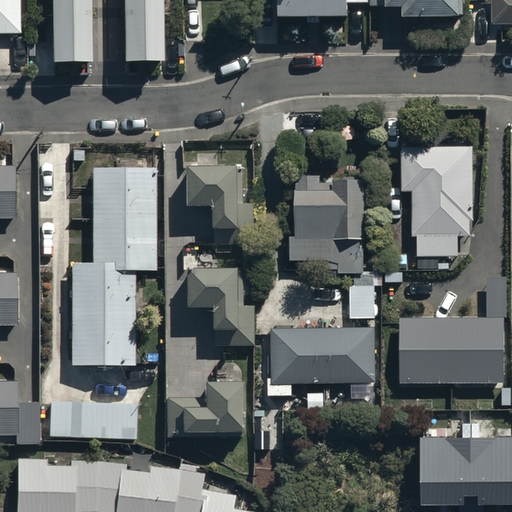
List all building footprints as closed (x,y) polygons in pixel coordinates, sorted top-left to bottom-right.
[(0,0),(0,32),(19,32),(19,0),(0,0)] [(52,0),(53,62),(93,62),(92,0),(52,0)] [(124,0),(125,61),(164,61),(164,0),(124,0)] [(278,0),(278,15),(347,16),(347,2),(367,3),(367,0),(278,0)] [(371,0),(371,7),(402,6),(402,16),(459,15),(458,0),(371,0)] [(511,0),(493,0),(494,22),(511,21),(511,0)] [(412,192),(412,236),(417,236),(416,268),(437,268),(437,257),(457,257),(457,235),(469,235),(469,221),(473,221),(473,146),(465,146),(465,132),(439,132),(439,146),(401,146),(401,192),(412,192)] [(115,152),(115,166),(91,166),(91,262),(68,262),(69,364),(135,365),(135,270),(157,271),(158,166),(134,166),(134,152),(115,152)] [(254,201),(253,201),(251,156),(181,159),(183,202),(180,202),(180,213),(206,212),(206,236),(245,235),(245,225),(255,224),(254,201)] [(0,219),(14,219),(13,165),(0,165),(0,219)] [(290,235),(290,261),(324,261),(324,268),(338,268),(338,274),(365,274),(365,180),(319,180),(319,177),(295,176),(295,235),(290,235)] [(243,305),(243,267),(189,267),(190,308),(213,308),(213,328),(215,328),(215,346),(255,345),(254,305),(243,305)] [(0,324),(18,324),(18,271),(0,271),(0,324)] [(350,284),(350,320),(374,319),(373,275),(354,275),(354,284),(350,284)] [(484,277),(484,309),(502,309),(503,278),(484,277)] [(399,383),(504,381),(503,316),(398,317),(399,383)] [(292,395),(292,383),(375,382),(374,327),(347,327),(347,320),(323,320),(323,328),(292,328),(292,325),(276,325),(276,328),(271,328),(271,355),(267,355),(267,395),(292,395)] [(16,380),(0,380),(0,434),(16,434),(16,443),(38,443),(37,402),(16,402),(16,380)] [(180,431),(243,431),(242,380),(203,381),(203,398),(166,398),(166,437),(181,437),(180,431)] [(137,405),(50,402),(49,436),(135,439),(137,405)] [(511,435),(419,436),(420,504),(511,503),(511,435)] [(48,461),(17,458),(16,511),(73,511),(74,511),(114,511),(113,511),(243,511),(232,510),(235,496),(202,490),(205,474),(151,464),(150,473),(127,470),(127,464),(72,458),(71,466),(47,463),(48,461)]
